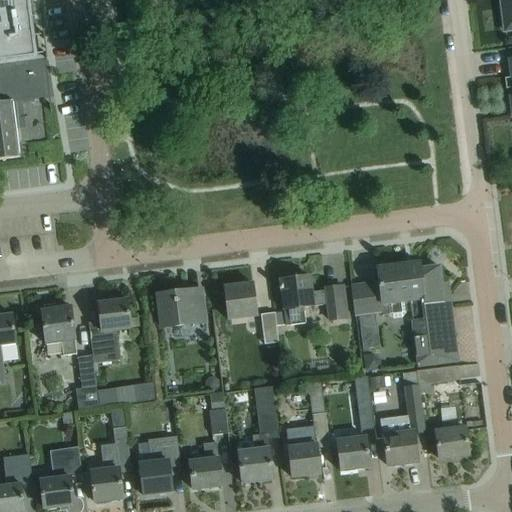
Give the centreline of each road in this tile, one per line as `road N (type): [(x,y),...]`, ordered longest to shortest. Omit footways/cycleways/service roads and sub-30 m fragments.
road 1 (residential): [(109,256),(475,215)]
road 2 (residential): [(511,498),(475,215)]
road 3 (residential): [(475,215),(478,176),(456,0)]
road 4 (residential): [(98,194),(73,0)]
